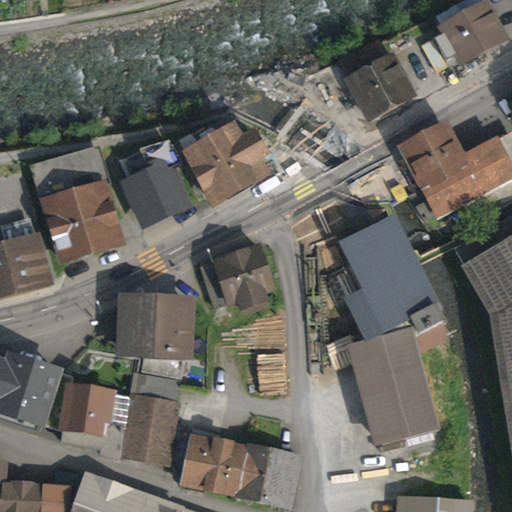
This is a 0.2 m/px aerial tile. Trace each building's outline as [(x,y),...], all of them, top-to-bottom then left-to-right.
[(485,5),(443,27),(460,60),(502,38),(485,5)] [(395,42),(395,58),(426,57),(426,41),(395,42)] [(390,58),(350,79),(369,114),(408,94),(390,58)] [(234,125),(186,151),(213,201),(261,176),(252,159),(259,155),(247,132),(240,136),(234,125)] [(448,132),(402,155),(430,211),(511,169),(511,162),(502,144),(464,163),(448,132)] [(171,170),(127,189),(146,232),(189,213),(171,170)] [(100,191),(44,208),(61,267),(118,251),(100,191)] [(398,231),(348,254),(371,304),(348,315),(370,362),(415,340),(407,325),(436,311),(398,231)] [(33,242),(0,251),(0,301),(46,288),(33,242)] [(259,250),(212,266),(225,303),(239,298),(242,307),(262,300),(259,291),(272,286),(259,250)] [(511,256),(472,279),(494,329),(511,445),(511,256)] [(185,307),(128,304),(125,356),(182,359),(185,307)] [(56,372),(9,357),(0,384),(0,405),(41,419),(56,372)] [(421,372),(369,386),(384,443),(436,428),(421,372)] [(113,397),(73,390),(66,432),(106,438),(113,397)] [(176,408),(135,401),(126,454),(167,461),(176,408)] [(239,493),(248,450),(193,439),(184,481),(239,493)] [(282,502),(291,459),(248,450),(239,493),(282,502)] [(177,511),(93,483),(83,511),(177,511)] [(4,484),(2,511),(43,511),(45,486),(4,484)] [(400,511),(477,511),(478,507),(401,503),(400,511)]
